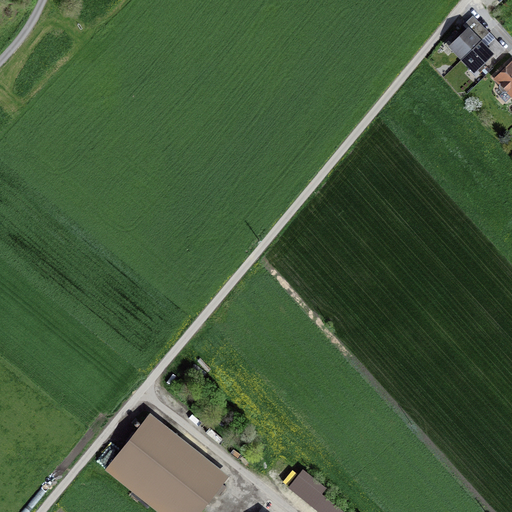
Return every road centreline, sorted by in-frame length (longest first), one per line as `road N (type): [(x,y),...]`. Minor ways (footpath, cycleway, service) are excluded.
road 1 (residential): [(468,0),(144,391),(296,511)]
road 2 (track): [(44,511),(144,391)]
